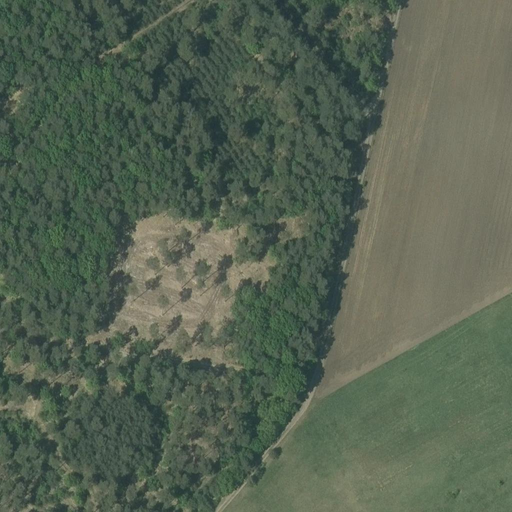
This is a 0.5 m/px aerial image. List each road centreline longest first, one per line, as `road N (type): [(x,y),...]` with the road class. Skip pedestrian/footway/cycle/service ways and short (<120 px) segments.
road 1 (track): [(214,511),(297,416),(316,382),(371,132),(364,109),(274,0)]
road 2 (track): [(0,335),(313,387)]
road 3 (track): [(181,0),(103,54),(0,168)]
